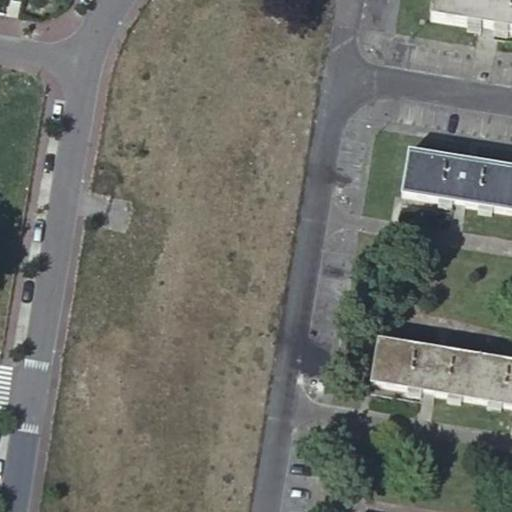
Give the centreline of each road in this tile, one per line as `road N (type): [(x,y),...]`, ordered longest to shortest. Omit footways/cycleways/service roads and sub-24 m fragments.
road 1 (residential): [(29,394),(81,62)]
road 2 (residential): [(281,408),(511,447)]
road 3 (residential): [(312,216),(511,251)]
road 4 (residential): [(281,408),(312,216)]
road 5 (residential): [(511,100),(336,73)]
road 6 (residential): [(312,216),(336,73)]
